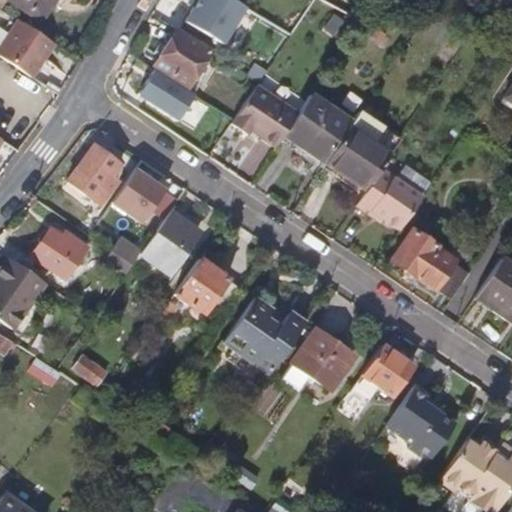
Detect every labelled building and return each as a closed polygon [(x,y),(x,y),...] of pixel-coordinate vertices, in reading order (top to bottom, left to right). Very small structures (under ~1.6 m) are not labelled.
[(0,0),(0,5),(6,9),(10,0),(13,0),(43,20),(56,0),(0,0)] [(180,18),(216,42),(240,6),(230,0),(191,0),(189,4),(180,18)] [(345,0),(339,0),(334,9),(345,16),(352,5),(345,0)] [(489,0),(511,15),(511,0),(489,0)] [(53,39),(14,14),(0,35),(0,54),(29,72),(41,53),(43,54),(53,39)] [(374,54),(387,35),(373,26),(361,45),(374,54)] [(188,87),(211,49),(176,27),(153,65),(188,87)] [(136,93),(176,119),(191,95),(152,69),(136,93)] [(511,99),(511,74),(500,91),(511,99)] [(252,117),(275,133),(279,128),(293,106),(252,77),(231,109),(248,121),(252,117)] [(348,114),(306,87),(293,106),(279,128),(320,156),(348,114)] [(398,130),(357,102),(348,114),(320,156),(362,184),(375,164),(398,130)] [(108,173),(118,159),(105,150),(101,155),(89,146),(64,181),(97,204),(115,178),(108,173)] [(417,192),(375,164),(362,184),(351,200),(366,211),(370,206),(381,214),(396,224),(417,192)] [(106,200),(136,220),(158,187),(128,167),(106,200)] [(378,218),(381,214),(370,206),(366,211),(378,218)] [(190,227),(164,208),(135,251),(165,271),(181,248),(178,245),(190,227)] [(60,276),(81,244),(63,232),(61,234),(47,225),(44,230),(37,230),(32,237),(34,242),(27,253),(60,276)] [(386,257),(429,286),(446,260),(431,250),(435,244),(408,226),(386,257)] [(116,240),(109,250),(123,259),(130,249),(116,240)] [(119,264),(123,259),(109,250),(106,255),(119,264)] [(467,294),(510,322),(511,318),(511,263),(496,252),(467,294)] [(0,317),(6,322),(37,277),(1,253),(0,254),(0,317)] [(235,281),(194,254),(170,289),(200,309),(208,297),(219,305),(235,281)] [(429,286),(444,296),(461,270),(446,260),(429,286)] [(225,334),(270,366),(304,317),(287,306),(279,319),(266,310),(271,304),(253,292),(225,334)] [(174,304),(164,298),(157,309),(167,315),(174,304)] [(336,371),(348,353),(311,328),(288,361),(324,387),(336,371)] [(0,348),(1,349),(10,337),(0,330),(0,348)] [(413,353),(382,332),(378,339),(408,360),(413,353)] [(386,392),(408,360),(378,339),(356,371),(386,392)] [(348,353),(336,371),(342,375),(354,358),(348,353)] [(70,371),(94,389),(105,373),(81,356),(70,371)] [(27,367),(48,382),(55,373),(33,359),(27,367)] [(407,384),(380,423),(402,438),(404,445),(416,453),(421,451),(426,455),(450,418),(424,400),(426,397),(407,384)] [(154,418),(147,430),(164,441),(171,430),(154,418)] [(473,444),(463,436),(436,476),(457,490),(460,485),(470,492),(466,496),(487,511),(489,511),(511,477),(511,448),(510,447),(504,454),(494,447),(478,436),(473,444)] [(499,439),(494,447),(504,454),(510,447),(499,439)] [(236,460),(226,473),(249,489),(258,476),(236,460)] [(24,511),(0,495),(0,511),(24,511)]
